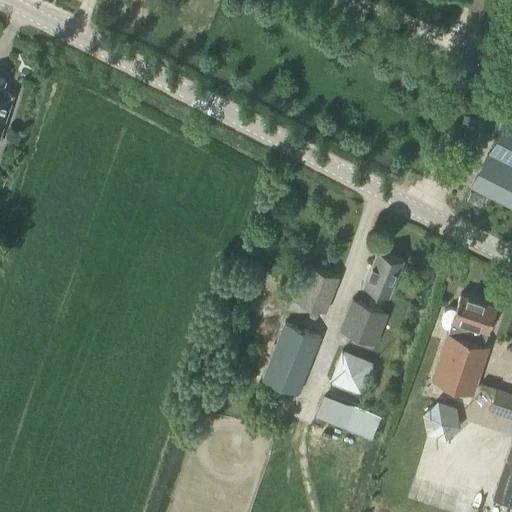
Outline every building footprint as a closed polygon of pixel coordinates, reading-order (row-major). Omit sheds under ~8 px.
[(0,132),(12,95),(1,92),(4,80),(0,78),(0,132)] [(461,122),(472,125),(475,117),(464,114),(461,122)] [(489,152),(511,163),(511,127),(503,123),(489,152)] [(511,167),(487,155),(484,161),(471,187),(511,207),(511,167)] [(363,286),(389,296),(403,260),(378,250),(363,286)] [(308,264),(294,299),(325,312),(339,276),(308,264)] [(453,334),(447,332),(432,380),(473,394),(489,346),(483,344),(488,330),(496,305),(460,293),(451,321),(457,323),(453,334)] [(340,330),(376,344),(388,312),(352,298),(340,330)] [(262,379),(298,393),(320,336),(285,322),(262,379)] [(362,391),(375,359),(344,347),(331,379),(362,391)] [(488,410),(511,417),(511,394),(495,389),(488,410)] [(442,395),(422,413),(445,439),(466,420),(442,395)] [(324,396),(315,418),(371,438),(379,415),(358,408),(355,409),(324,396)] [(286,422),(291,409),(282,398),(265,401),(260,413),(270,425),(283,423),(286,422)] [(511,461),(505,459),(492,499),(511,505),(511,461)]
